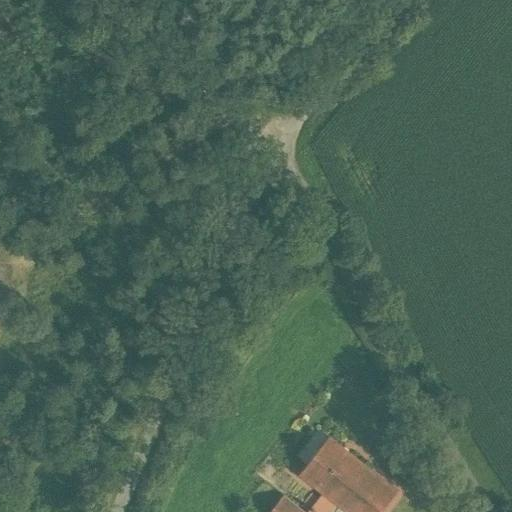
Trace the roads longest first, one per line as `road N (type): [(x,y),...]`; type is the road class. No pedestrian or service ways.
road 1 (unclassified): [(273,160),(491,511)]
road 2 (unclassified): [(109,511),(273,160)]
road 3 (unclassified): [(273,160),(123,0)]
road 4 (unclassified): [(273,160),(405,0)]
